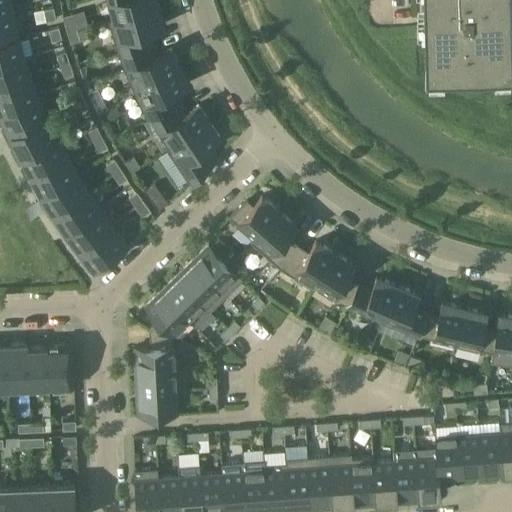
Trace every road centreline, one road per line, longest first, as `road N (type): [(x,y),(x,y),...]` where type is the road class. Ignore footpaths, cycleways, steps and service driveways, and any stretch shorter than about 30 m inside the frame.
road 1 (residential): [(511,267),(401,233),(356,207),(272,135)]
road 2 (residential): [(272,135),(97,310)]
road 3 (residential): [(97,310),(108,511)]
road 4 (residential): [(272,135),(238,89),(199,0)]
